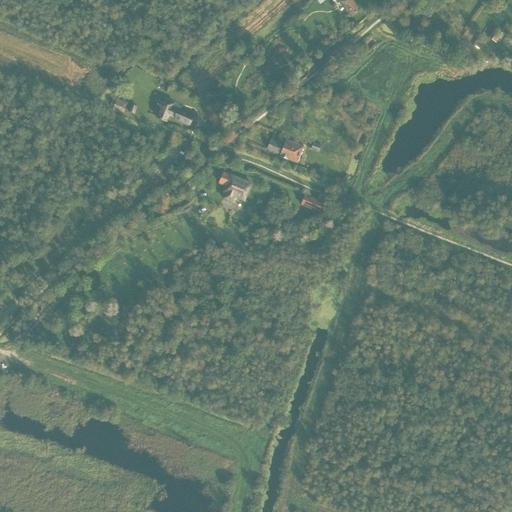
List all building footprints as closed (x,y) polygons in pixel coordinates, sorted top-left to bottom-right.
[(359,9),(351,0),(334,0),(337,3),(340,1),(352,16),(359,9)] [(488,37),(495,42),(502,34),(494,28),(488,37)] [(127,103),(116,98),(111,110),(122,115),(127,103)] [(166,122),(169,116),(189,125),(193,115),(173,107),(174,103),(165,99),(157,118),(166,122)] [(127,111),(133,114),(136,107),(130,104),(127,111)] [(286,140),(284,145),(271,140),(268,149),(280,154),(280,156),(297,163),(303,147),(286,140)] [(313,142),(311,150),(318,152),(320,145),(313,142)] [(245,202),(252,183),(230,174),(230,175),(223,172),(218,184),(225,186),(222,193),(224,194),(221,199),(234,204),(236,199),(245,202)] [(324,203),(305,194),(300,205),(319,213),(324,203)]
